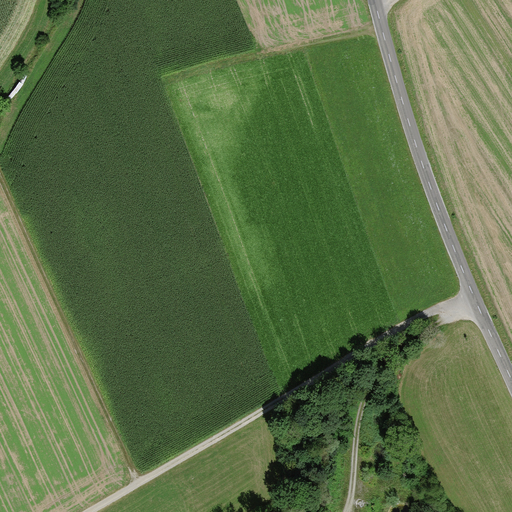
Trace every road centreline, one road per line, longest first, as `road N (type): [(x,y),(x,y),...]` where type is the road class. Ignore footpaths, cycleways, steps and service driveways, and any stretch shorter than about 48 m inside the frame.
road 1 (track): [(81,511),(473,292)]
road 2 (tertiary): [(511,378),(418,151),(374,0)]
road 3 (track): [(0,178),(132,481)]
